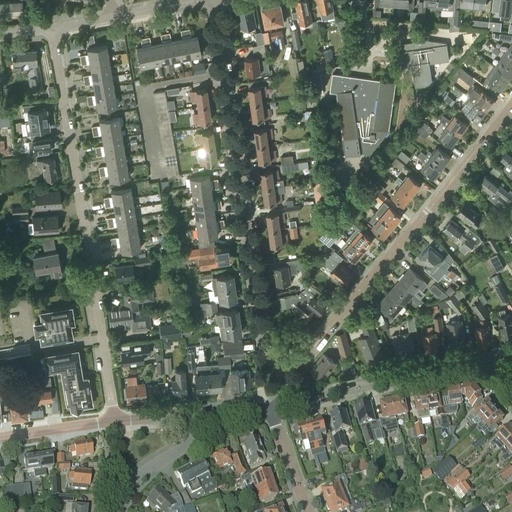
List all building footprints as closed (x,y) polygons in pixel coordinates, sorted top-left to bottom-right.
[(15,0),(16,1),(0,2),(0,13),(4,13),(5,16),(14,15),(14,13),(22,12),(21,1),(28,1),(27,0),(15,0)] [(297,11),(292,12),(293,18),(299,17),(300,24),(312,21),(307,0),(295,0),(294,0),(297,11)] [(330,0),(317,0),(320,13),(321,13),(322,20),(334,17),(330,0)] [(394,0),(394,4),(407,5),(407,8),(413,9),(413,0),(394,0)] [(423,0),(424,1),(424,4),(426,4),(431,4),(431,9),(436,9),(437,5),(436,0),(423,0)] [(472,6),(472,11),(477,11),(477,6),(485,7),(485,0),(473,0),(473,6),(472,6)] [(511,0),(500,0),(499,13),(502,13),(501,18),(511,19),(511,14),(510,14),(511,0)] [(276,4),(271,5),(276,26),(282,25),(281,23),(284,22),(280,5),(277,5),(276,4)] [(266,8),(262,8),(266,26),(269,25),(269,28),(276,26),(271,5),(267,6),(266,8)] [(252,9),(239,11),(243,28),(249,27),(250,31),(256,30),(255,26),(256,25),(252,9)] [(282,30),(277,31),(278,37),(277,37),(280,49),(285,47),(283,36),(282,30)] [(294,49),(300,48),(297,30),(291,31),(294,49)] [(262,32),(255,33),(258,45),(264,43),(262,34),(262,32)] [(190,38),(186,39),(190,58),(192,58),(191,56),(198,54),(199,57),(200,56),(196,36),(196,37),(190,38)] [(186,39),(176,41),(180,60),(181,60),(181,58),(188,57),(189,59),(190,58),(186,39)] [(419,42),(399,45),(403,67),(412,66),(415,87),(428,85),(432,80),(430,63),(449,60),(446,45),(447,45),(446,43),(419,39),(419,42)] [(176,41),(166,43),(170,62),(171,62),(171,60),(178,59),(179,61),(180,60),(176,41)] [(166,43),(156,45),(160,64),(161,64),(161,62),(168,61),(169,63),(170,62),(166,43)] [(258,45),(253,46),(254,53),(260,52),(261,57),(267,55),(264,45),(264,43),(258,45)] [(107,45),(86,48),(86,49),(87,49),(88,59),(108,55),(108,54),(106,54),(105,47),(107,47),(107,45)] [(156,45),(146,47),(150,66),(151,66),(151,64),(158,63),(159,65),(160,64),(156,45)] [(136,48),(139,67),(140,67),(140,66),(148,65),(149,67),(150,66),(146,47),(136,49),(136,48)] [(495,47),(492,51),(497,55),(501,51),(495,47)] [(36,49),(11,51),(12,69),(22,69),(22,66),(32,65),(33,69),(30,69),(27,73),(30,92),(42,91),(38,62),(37,62),(36,49)] [(334,64),(331,49),(323,51),(326,66),(334,64)] [(470,64),(475,58),(470,54),(465,61),(470,64)] [(511,59),(505,54),(495,67),(510,78),(511,75),(511,59)] [(108,55),(88,59),(90,69),(110,65),(110,64),(108,64),(107,57),(109,57),(108,55)] [(259,57),(245,59),(248,74),(270,71),(267,59),(263,60),(263,63),(260,64),(259,57)] [(326,67),(321,68),(311,70),(315,94),(320,94),(317,74),(354,67),(353,62),(326,67)] [(110,65),(90,69),(92,79),(112,75),(112,74),(110,75),(108,67),(110,67),(110,65)] [(460,66),(450,79),(454,82),(459,76),(469,84),(474,78),(460,66)] [(495,67),(485,80),(500,91),(510,78),(495,67)] [(476,72),(473,76),(478,80),(482,76),(476,72)] [(333,73),(331,92),(337,92),(344,156),(364,153),(368,156),(389,130),(396,82),(380,80),(333,73)] [(112,75),(92,79),(94,89),(114,86),(113,84),(111,85),(110,77),(112,77),(112,75)] [(475,85),(467,95),(468,96),(485,110),(493,100),(475,85)] [(114,86),(94,89),(95,99),(115,96),(115,94),(113,95),(112,87),(114,87),(114,86)] [(265,86),(249,88),(252,104),(262,103),(261,97),(267,96),(265,86)] [(205,89),(189,91),(191,101),(197,101),(197,107),(207,105),(205,89)] [(443,89),(437,96),(450,106),(454,101),(445,94),(447,92),(443,89)] [(115,96),(95,99),(97,109),(97,110),(116,107),(115,106),(114,98),(116,97),(115,96)] [(466,102),(461,107),(478,120),(485,110),(468,96),(464,100),(466,102)] [(262,103),(252,104),(254,120),(270,118),(269,108),(263,109),(262,103)] [(431,103),(426,109),(430,113),(435,106),(431,103)] [(27,112),(28,121),(50,117),(49,112),(46,112),(45,108),(39,109),(39,104),(22,106),(23,113),(27,112)] [(198,113),(192,113),(194,123),(210,121),(207,105),(197,107),(198,113)] [(443,115),(439,119),(459,134),(467,124),(455,115),(450,121),(443,115)] [(119,116),(98,119),(98,120),(99,120),(100,130),(120,126),(120,125),(118,125),(117,118),(119,118),(119,116)] [(51,123),(50,117),(28,121),(30,131),(26,132),(26,136),(43,133),(42,128),(48,127),(48,123),(51,123)] [(441,121),(433,131),(451,145),(459,134),(439,119),(439,120),(441,121)] [(424,122),(420,127),(428,134),(432,129),(424,122)] [(415,123),(409,131),(412,134),(415,131),(425,139),(428,134),(420,127),(415,123)] [(120,126),(100,130),(102,140),(122,136),(122,135),(120,135),(119,128),(121,128),(120,126)] [(271,128),(255,130),(258,146),(268,145),(267,139),(273,138),(271,128)] [(211,131),(195,133),(196,143),(203,143),(203,148),(213,147),(211,131)] [(122,136),(102,140),(104,150),(124,146),(124,145),(122,146),(120,138),(122,138),(122,136)] [(50,137),(27,140),(29,156),(46,153),(45,148),(51,147),(51,146),(53,144),(52,139),(50,139),(50,137)] [(268,145),(258,146),(260,162),(276,160),(275,150),(269,151),(268,145)] [(124,146),(104,150),(106,160),(125,157),(125,155),(123,156),(122,148),(124,148),(124,146)] [(204,155),(198,155),(200,165),(216,163),(213,147),(203,148),(204,155)] [(429,151),(426,154),(441,167),(449,157),(438,147),(432,154),(429,151)] [(293,155),(281,157),(282,164),(299,161),(297,149),(293,150),(293,155)] [(511,152),(507,149),(500,159),(506,164),(503,168),(508,175),(511,177),(511,152)] [(401,151),(397,156),(406,162),(410,158),(401,151)] [(421,151),(417,155),(421,158),(420,159),(425,163),(421,168),(433,177),(441,167),(426,154),(421,151)] [(125,157),(106,160),(107,170),(127,167),(127,165),(125,166),(124,158),(126,158),(125,157)] [(53,158),(32,161),(32,167),(42,166),(44,180),(56,178),(53,158)] [(396,158),(392,163),(400,169),(404,165),(396,158)] [(298,168),(297,162),(282,165),(283,172),(298,170),(298,168)] [(127,167),(107,170),(109,180),(109,181),(127,178),(127,177),(125,169),(127,168),(127,167)] [(277,170),(261,172),(264,188),(284,185),(283,179),(279,180),(277,170)] [(190,186),(188,187),(189,188),(208,185),(207,175),(207,174),(204,175),(190,177),(189,177),(189,178),(190,186)] [(486,174),(478,184),(490,194),(488,198),(499,207),(503,206),(511,195),(511,191),(510,190),(508,192),(499,185),(499,184),(486,174)] [(408,175),(400,185),(412,195),(420,185),(408,175)] [(381,193),(373,186),(367,180),(363,185),(379,199),(383,194),(381,193)] [(325,182),(314,184),(316,201),(327,200),(325,182)] [(377,182),(373,186),(381,193),(385,189),(377,182)] [(208,185),(189,188),(189,189),(191,189),(192,196),(190,197),(190,198),(210,195),(208,185)] [(284,185),(264,188),(266,204),(282,202),(281,192),(285,192),(284,185)] [(400,185),(392,195),(403,205),(412,195),(400,185)] [(131,187),(110,190),(110,191),(111,191),(112,201),(132,197),(132,196),(130,197),(129,189),(131,189),(131,187)] [(58,190),(34,192),(35,208),(59,206),(58,190)] [(210,195),(190,198),(190,199),(192,199),(193,206),(191,207),(192,208),(211,205),(210,195)] [(132,197),(112,201),(114,211),(134,207),(134,206),(132,207),(131,199),(133,199),(132,197)] [(466,199),(457,212),(475,226),(480,220),(475,216),(478,212),(470,206),(472,204),(466,199)] [(211,205),(192,208),(192,210),(194,209),(195,217),(193,217),(193,218),(213,216),(211,205)] [(26,206),(11,208),(12,215),(27,213),(26,206)] [(134,207),(114,211),(116,221),(136,218),(136,216),(134,217),(132,210),(134,209),(134,207)] [(389,207),(380,217),(392,227),(401,217),(389,207)] [(344,209),(333,222),(337,226),(342,220),(343,221),(345,218),(360,231),(364,227),(357,221),(349,214),(344,209)] [(353,209),(349,214),(357,221),(361,216),(353,209)] [(283,212),(267,214),(270,230),(280,229),(279,223),(285,222),(283,212)] [(27,213),(12,215),(12,221),(27,220),(27,213)] [(376,213),(367,222),(383,236),(392,227),(380,217),(376,213)] [(29,223),(27,224),(28,232),(29,233),(34,233),(58,231),(56,216),(32,218),(31,218),(32,222),(29,223)] [(213,216),(193,218),(193,220),(195,219),(196,227),(194,227),(194,228),(214,226),(213,216)] [(136,218),(116,221),(118,231),(138,228),(137,227),(135,227),(134,220),(136,219),(136,218)] [(451,220),(443,230),(455,240),(459,235),(465,240),(462,244),(469,249),(474,243),(477,245),(481,239),(479,236),(470,229),(467,233),(463,230),(451,220)] [(310,252),(298,254),(299,259),(323,255),(319,261),(332,271),(330,272),(333,275),(331,278),(337,283),(339,280),(343,283),(352,273),(339,263),(343,257),(329,246),(333,242),(330,239),(333,236),(330,233),(335,227),(331,223),(319,239),(326,245),(321,250),(310,252)] [(214,226),(194,228),(195,230),(197,230),(198,237),(196,237),(196,239),(216,236),(216,235),(214,226)] [(138,228),(118,231),(119,241),(139,238),(139,236),(137,237),(136,229),(138,229),(138,228)] [(290,229),(289,229),(291,239),(298,238),(297,228),(296,228),(290,229)] [(280,229),(270,230),(272,246),(288,244),(286,234),(281,235),(280,229)] [(361,231),(352,240),(364,250),(372,240),(361,231)] [(493,237),(487,240),(494,252),(500,249),(493,237)] [(36,248),(30,249),(34,272),(50,269),(51,277),(60,275),(58,268),(60,268),(57,252),(55,252),(53,238),(41,240),(44,253),(37,254),(36,248)] [(139,238),(119,241),(121,251),(121,252),(140,249),(139,248),(138,240),(140,239),(139,238)] [(349,238),(340,248),(355,260),(364,250),(352,240),(349,238)] [(213,246),(210,246),(199,248),(200,259),(198,259),(200,270),(209,269),(208,267),(226,265),(225,260),(229,260),(228,248),(213,250),(213,246)] [(430,246),(424,253),(431,258),(441,267),(443,265),(445,267),(445,268),(449,271),(450,271),(447,268),(454,260),(448,252),(444,258),(430,246)] [(424,253),(419,258),(426,264),(424,266),(431,273),(432,272),(437,276),(442,271),(452,279),(457,274),(451,269),(450,271),(449,271),(445,268),(445,267),(443,265),(441,267),(431,258),(424,253)] [(497,254),(490,258),(497,272),(504,268),(497,254)] [(134,258),(133,258),(135,265),(150,263),(149,256),(134,259),(134,258)] [(287,266),(275,268),(277,285),(278,284),(280,284),(280,285),(281,286),(287,285),(288,284),(288,283),(290,282),(290,283),(289,274),(297,273),(296,266),(302,265),(301,259),(286,261),(287,266)] [(115,267),(114,267),(117,281),(117,280),(133,278),(133,280),(142,279),(141,270),(132,272),(131,264),(131,265),(115,267)] [(410,269),(399,281),(413,293),(424,281),(410,269)] [(211,274),(200,275),(201,281),(209,280),(211,290),(233,287),(231,275),(212,278),(211,274)] [(497,274),(491,278),(502,302),(509,298),(497,274)] [(399,281),(389,293),(403,305),(413,293),(399,281)] [(294,296),(280,298),(281,309),(293,307),(306,318),(309,315),(310,316),(314,310),(320,315),(328,306),(326,305),(327,304),(326,304),(329,300),(310,284),(306,288),(300,292),(296,298),(294,296)] [(434,284),(430,289),(439,297),(443,292),(434,284)] [(233,287),(211,290),(212,296),(218,295),(219,302),(235,299),(233,287)] [(124,305),(107,307),(109,317),(138,314),(138,313),(136,302),(152,300),(150,288),(123,291),(124,305)] [(461,290),(454,294),(459,300),(465,295),(461,290)] [(389,293),(378,305),(392,317),(403,305),(389,293)] [(465,308),(459,300),(454,294),(446,300),(458,314),(465,308)] [(417,296),(414,301),(419,305),(423,301),(417,296)] [(479,300),(470,306),(480,320),(488,314),(479,300)] [(215,301),(198,304),(199,310),(216,307),(215,301)] [(0,362),(31,357),(29,345),(42,343),(42,341),(49,340),(50,341),(67,338),(67,337),(71,337),(68,323),(72,322),(70,307),(66,308),(66,307),(48,310),(49,311),(41,312),(40,308),(0,314),(0,362)] [(216,307),(199,310),(200,316),(214,314),(215,321),(218,321),(218,324),(238,322),(236,309),(219,312),(219,313),(217,313),(216,307)] [(500,322),(498,323),(499,328),(501,327),(503,337),(511,334),(511,323),(510,314),(505,315),(504,309),(499,310),(500,316),(498,317),(500,322)] [(138,314),(109,317),(110,327),(116,327),(116,330),(129,329),(128,325),(131,325),(132,332),(152,329),(149,312),(138,313),(138,314)] [(344,327),(351,333),(360,323),(353,317),(344,327)] [(413,317),(406,319),(409,331),(416,330),(413,317)] [(441,318),(433,319),(435,331),(443,330),(441,318)] [(365,336),(358,339),(367,363),(383,357),(369,319),(360,323),(365,336)] [(481,326),(474,328),(477,344),(490,342),(487,325),(485,319),(480,320),(481,326)] [(461,321),(447,324),(451,347),(465,345),(461,321)] [(218,330),(219,336),(219,337),(220,336),(225,336),(225,338),(233,337),(232,335),(240,334),(238,322),(218,324),(217,325),(218,330)] [(180,324),(159,327),(160,340),(181,338),(180,324)] [(190,327),(181,328),(181,335),(184,335),(184,336),(190,336),(190,334),(191,334),(190,327)] [(427,335),(422,335),(425,352),(438,350),(437,344),(439,344),(439,343),(438,343),(436,333),(433,333),(432,328),(426,329),(427,335)] [(400,334),(392,335),(393,343),(395,342),(398,357),(415,353),(412,338),(411,338),(410,333),(400,335),(400,334)] [(347,349),(343,334),(334,337),(339,351),(347,349)] [(133,348),(120,350),(122,363),(129,362),(129,363),(130,364),(134,363),(135,362),(135,361),(142,359),(141,353),(148,352),(146,339),(132,341),(133,348)] [(241,340),(222,342),(223,357),(229,356),(229,354),(242,352),(241,340)] [(79,379),(78,371),(79,371),(76,350),(69,352),(69,351),(51,354),(44,356),(46,370),(63,367),(64,373),(62,373),(67,403),(69,402),(70,409),(81,407),(80,401),(90,399),(86,378),(79,379)] [(192,350),(185,351),(188,371),(194,370),(192,350)] [(323,353),(311,369),(324,380),(337,363),(323,353)] [(196,374),(194,374),(196,390),(208,389),(206,368),(201,369),(201,371),(196,372),(196,374)] [(211,368),(206,368),(208,389),(220,388),(219,372),(217,372),(217,370),(212,370),(211,368)] [(247,369),(229,371),(231,387),(244,386),(251,385),(250,377),(248,377),(247,369)] [(177,379),(171,379),(172,392),(186,391),(185,378),(183,378),(183,372),(177,373),(177,379)] [(0,411),(1,412),(0,407),(0,398),(7,397),(9,417),(11,417),(11,418),(26,417),(25,401),(49,398),(49,401),(55,400),(54,387),(51,387),(49,376),(43,377),(44,389),(49,388),(50,389),(16,392),(9,393),(8,385),(0,386),(0,411)] [(157,385),(152,385),(143,386),(143,383),(135,384),(135,377),(126,378),(127,385),(125,385),(125,387),(123,388),(124,398),(126,397),(126,400),(145,398),(144,395),(158,393),(157,385)] [(473,386),(458,388),(458,389),(459,389),(461,401),(466,400),(469,405),(467,406),(470,410),(484,398),(473,386)] [(450,408),(445,409),(446,416),(446,417),(452,416),(452,415),(453,415),(454,414),(455,414),(456,413),(456,412),(457,411),(457,410),(457,409),(456,407),(462,406),(461,401),(459,389),(458,389),(447,391),(450,408)] [(437,393),(425,395),(428,412),(429,412),(435,411),(436,418),(446,416),(445,409),(440,410),(437,393)] [(425,395),(414,397),(417,414),(418,421),(430,419),(429,412),(428,412),(425,395)] [(403,400),(391,402),(395,419),(402,417),(403,424),(408,423),(406,416),(407,416),(403,400)] [(384,421),(380,422),(381,428),(385,427),(385,428),(390,427),(389,420),(395,419),(391,402),(380,405),(384,421)] [(474,413),(469,418),(477,427),(480,424),(495,411),(487,402),(474,413)] [(369,406),(355,409),(361,429),(366,446),(378,442),(380,449),(376,450),(378,455),(387,453),(381,428),(376,430),(369,406)] [(495,411),(480,424),(484,429),(481,432),(484,436),(490,431),(503,420),(495,411)] [(345,412),(330,417),(336,436),(333,437),(333,439),(332,439),(337,456),(348,452),(342,432),(350,429),(345,412)] [(321,419),(309,423),(317,450),(317,451),(315,451),(316,457),(324,454),(320,438),(326,436),(321,419)] [(309,423),(297,426),(302,443),(304,442),(309,459),(316,457),(315,451),(317,451),(317,450),(309,423)] [(421,425),(414,427),(417,439),(424,437),(421,425)] [(414,426),(408,428),(410,440),(417,439),(414,426)] [(497,439),(489,445),(493,448),(495,447),(499,452),(511,440),(511,430),(509,427),(496,438),(497,439)] [(257,439),(244,444),(252,465),(262,461),(259,456),(263,455),(257,439)] [(481,440),(472,447),(475,451),(484,443),(481,440)] [(511,440),(499,452),(503,457),(501,459),(504,463),(511,456),(511,440)] [(74,447),(69,448),(70,454),(75,453),(75,457),(92,455),(90,442),(84,443),(84,441),(77,442),(77,443),(73,443),(74,447)] [(226,451),(212,456),(218,470),(234,464),(238,477),(247,474),(239,454),(231,457),(230,456),(228,456),(226,451)] [(50,455),(37,457),(39,478),(45,477),(44,470),(52,469),(50,455)] [(37,457),(23,459),(25,473),(33,472),(34,479),(39,478),(37,457)] [(8,461),(0,462),(0,470),(9,469),(8,461)] [(200,461),(175,473),(183,488),(188,485),(192,493),(196,491),(195,489),(210,481),(200,461)] [(449,473),(441,465),(434,471),(441,480),(449,473)] [(511,470),(509,467),(500,474),(503,478),(511,471),(511,470)] [(69,473),(68,479),(73,480),(73,485),(89,487),(90,471),(78,470),(78,471),(74,470),(74,474),(69,473)] [(465,470),(452,481),(457,488),(471,477),(465,470)] [(249,475),(239,478),(241,483),(244,482),(246,487),(252,485),(255,491),(272,485),(268,473),(250,479),(249,475)] [(337,486),(321,492),(326,504),(343,497),(341,491),(346,489),(347,485),(344,477),(335,480),(337,486)] [(467,481),(458,488),(465,497),(474,491),(467,481)] [(29,484),(22,485),(24,500),(24,501),(31,500),(29,484)] [(257,498),(251,500),(252,505),(259,503),(259,504),(277,497),(272,485),(255,491),(257,498)] [(11,487),(4,488),(6,503),(13,502),(11,487)] [(156,491),(155,489),(149,496),(150,497),(148,499),(147,500),(154,508),(156,507),(161,511),(168,511),(175,505),(174,503),(171,498),(169,499),(159,488),(156,491)] [(53,496),(52,506),(59,507),(60,503),(72,504),(72,497),(56,496),(53,496)] [(343,497),(326,504),(329,511),(341,511),(348,510),(348,511),(358,511),(361,511),(359,505),(358,505),(358,504),(357,504),(357,503),(356,503),(355,502),(354,502),(353,502),(346,505),(343,497)]
